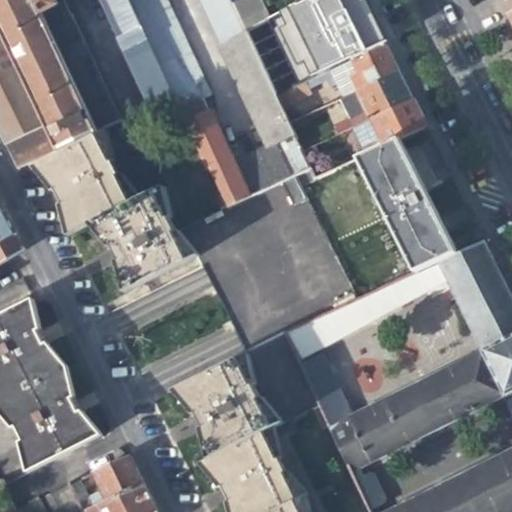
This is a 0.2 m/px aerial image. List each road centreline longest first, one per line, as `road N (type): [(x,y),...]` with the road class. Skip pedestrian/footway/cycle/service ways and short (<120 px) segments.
road 1 (residential): [(0,165),(174,511)]
road 2 (residential): [(436,0),(511,156)]
